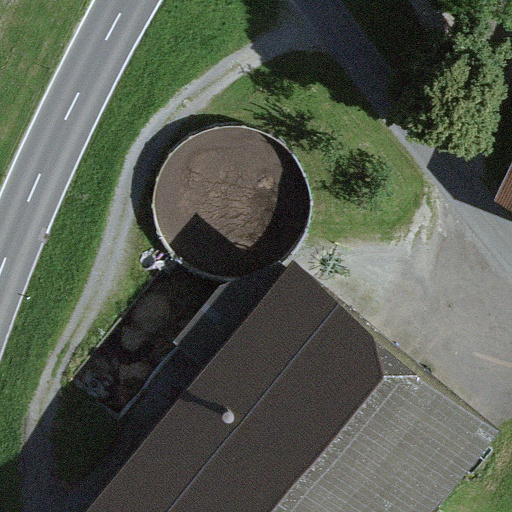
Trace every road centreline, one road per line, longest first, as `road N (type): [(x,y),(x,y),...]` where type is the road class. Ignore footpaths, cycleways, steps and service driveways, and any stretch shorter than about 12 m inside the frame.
road 1 (unclassified): [(319,0),(511,244)]
road 2 (tertiary): [(128,0),(51,148),(0,270)]
